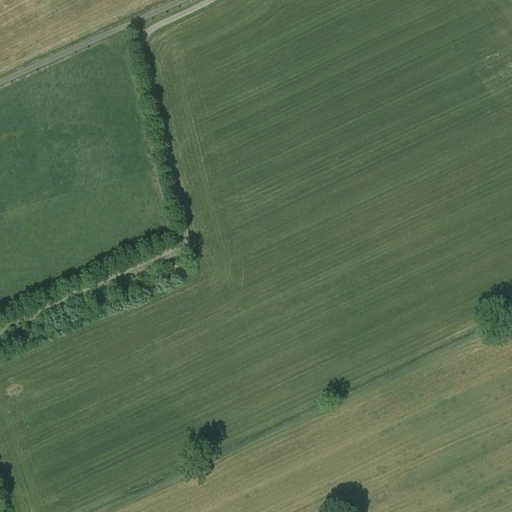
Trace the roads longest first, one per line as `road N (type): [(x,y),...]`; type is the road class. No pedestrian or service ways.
road 1 (track): [(211,0),(147,31),(139,43),(181,245),(0,325)]
road 2 (track): [(181,0),(0,83)]
